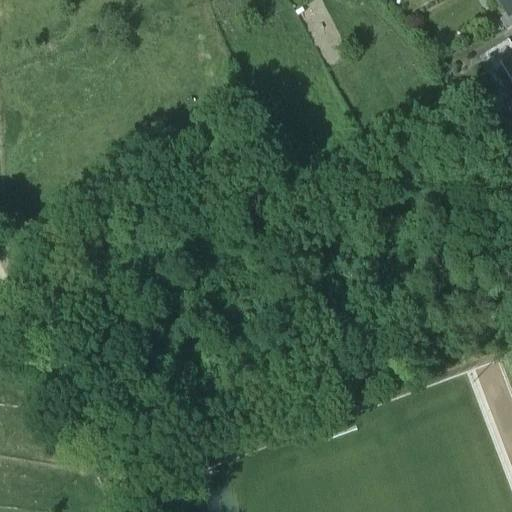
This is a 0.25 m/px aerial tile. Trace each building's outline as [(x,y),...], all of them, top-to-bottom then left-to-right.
[(511,0),(500,0),(509,15),(510,16),(511,14),(511,0)] [(511,14),(510,16),(509,15),(499,21),(506,31),(511,27),(511,14)] [(447,42),(439,32),(432,36),(438,47),(447,42)] [(511,48),(507,41),(484,56),(494,72),(502,67),(502,66),(511,59),(511,48)] [(511,59),(502,66),(502,67),(511,82),(511,59)]
